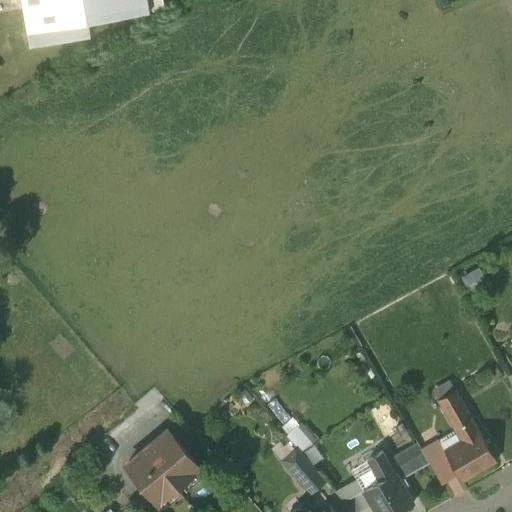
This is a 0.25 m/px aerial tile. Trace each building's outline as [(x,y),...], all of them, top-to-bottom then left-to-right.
[(21,0),(29,46),(89,35),(86,20),(148,9),(146,0),(21,0)] [(480,270),(464,278),(471,291),(487,282),(480,270)] [(479,429),(457,389),(439,400),(446,412),(457,430),(462,439),(479,429)] [(422,408),(413,414),(425,435),(434,429),(422,408)] [(457,430),(446,412),(436,417),(447,436),(457,430)] [(188,433),(178,421),(169,429),(184,446),(188,441),(195,449),(200,444),(190,432),(188,433)] [(184,446),(169,429),(128,464),(159,501),(201,466),(184,446)] [(462,439),(446,449),(463,480),(498,460),(480,429),(479,429),(462,439)] [(298,447),(294,450),(295,450),(284,459),(297,475),(308,465),(309,466),(312,463),(298,447)] [(382,452),(369,460),(381,480),(394,473),(382,452)] [(309,466),(308,465),(297,475),(312,492),(323,482),(309,466)] [(381,480),(365,490),(377,511),(403,511),(415,505),(396,472),(394,473),(381,480)] [(337,511),(331,503),(318,511),(314,511),(308,503),(296,511),(337,511)]
